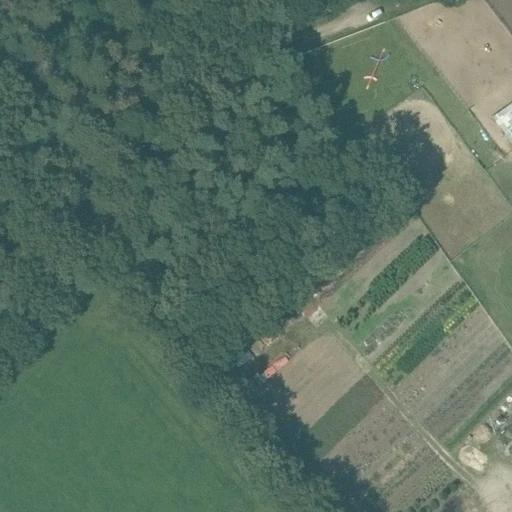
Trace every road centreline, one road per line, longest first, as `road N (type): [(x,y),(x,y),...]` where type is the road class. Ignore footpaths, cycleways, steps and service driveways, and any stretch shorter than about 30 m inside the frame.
road 1 (track): [(329,511),(160,305),(110,228)]
road 2 (track): [(110,228),(0,66)]
